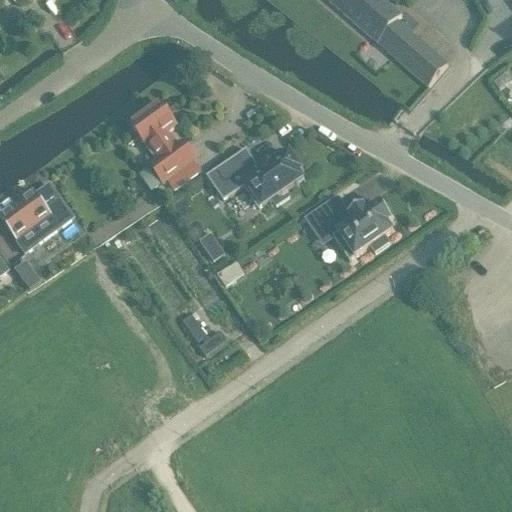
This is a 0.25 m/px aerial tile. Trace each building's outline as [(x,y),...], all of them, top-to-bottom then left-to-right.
[(321,0),(429,91),(448,68),(396,24),(401,18),(379,0),(321,0)] [(160,105),(131,126),(158,162),(149,169),(149,170),(140,177),(152,193),(161,186),(162,188),(167,184),(170,187),(174,194),(202,174),(197,167),(195,164),(197,162),(184,144),(178,148),(168,135),(177,128),(160,105)] [(246,153),(208,179),(224,203),(234,197),(244,190),(260,212),(272,203),(277,210),(290,201),(286,194),(302,183),(298,177),(302,174),(289,157),(269,171),(268,169),(261,175),(254,165),(246,153)] [(0,221),(26,258),(75,222),(50,188),(37,198),(34,193),(33,194),(34,195),(0,219),(0,221)] [(316,215),(306,222),(325,249),(335,242),(350,265),(371,250),(376,258),(390,248),(385,241),(393,235),(388,227),(393,224),(381,207),(368,216),(364,209),(349,219),(349,220),(329,234),(316,215)] [(219,250),(208,257),(214,266),(225,258),(219,250)] [(0,281),(9,275),(0,262),(0,281)] [(25,264),(15,273),(20,280),(31,271),(25,264)] [(219,279),(227,291),(236,284),(228,272),(219,279)] [(182,325),(198,346),(202,344),(205,347),(200,351),(206,360),(227,344),(221,336),(210,344),(192,318),(182,325)]
